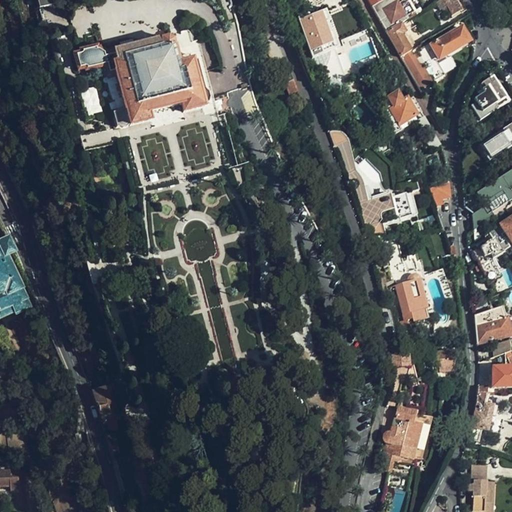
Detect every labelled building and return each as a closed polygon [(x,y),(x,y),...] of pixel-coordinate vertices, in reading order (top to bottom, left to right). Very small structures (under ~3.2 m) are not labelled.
[(36,0),(39,9),(58,4),(57,0),(36,0)] [(373,8),(387,33),(400,26),(408,21),(406,17),(414,13),(406,0),(385,0),(384,1),(373,8)] [(406,0),(414,13),(406,17),(408,21),(424,12),(417,0),(406,0)] [(466,12),(459,0),(443,0),(435,5),(439,11),(442,10),(444,14),(448,11),(451,17),(460,12),(461,15),(466,12)] [(299,17),(314,57),(339,48),(325,12),(311,17),(310,14),(299,17)] [(387,33),(401,58),(409,53),(409,52),(403,42),(406,37),(400,26),(387,33)] [(418,54),(434,83),(445,77),(437,64),(471,45),(462,29),(418,54)] [(407,40),(406,37),(403,42),(409,52),(413,50),(412,47),(413,47),(409,39),(407,40)] [(202,52),(191,55),(192,61),(179,64),(178,58),(174,44),(166,39),(139,46),(115,52),(114,49),(103,51),(99,49),(98,47),(78,52),(79,54),(72,56),(76,74),(84,72),(84,75),(104,70),(106,78),(116,76),(118,86),(116,90),(118,96),(122,98),(125,111),(123,111),(120,110),(116,112),(115,114),(112,115),(116,129),(119,129),(123,130),(126,129),(129,126),(129,128),(151,122),(149,114),(181,106),(184,114),(215,106),(213,97),(202,52)] [(409,53),(401,58),(421,91),(434,83),(418,54),(415,50),(409,53)] [(192,61),(191,55),(178,58),(179,64),(192,61)] [(298,90),(286,60),(271,66),(279,85),(283,83),(287,94),(298,90)] [(379,80),(387,140),(402,131),(399,126),(405,122),(403,119),(414,113),(412,110),(418,107),(411,95),(405,99),(406,100),(401,104),(395,95),(391,88),(388,88),(388,83),(385,83),(385,79),(379,80)] [(492,86),(489,81),(479,87),(481,90),(484,95),(480,98),(474,101),(476,104),(470,108),(480,123),(498,111),(495,107),(507,100),(496,83),(492,86)] [(401,92),(395,95),(401,104),(406,100),(405,99),(401,92)] [(509,104),(507,100),(495,107),(498,111),(509,104)] [(403,119),(405,122),(415,116),(414,113),(403,119)] [(408,128),(416,123),(419,122),(415,116),(405,122),(408,128)] [(433,151),(441,146),(424,118),(419,122),(416,123),(433,151)] [(399,126),(402,131),(408,128),(405,122),(399,126)] [(490,140),(481,145),(485,151),(483,153),(489,163),(500,155),(498,153),(511,144),(511,129),(495,141),(490,140)] [(404,153),(397,156),(400,164),(407,161),(404,153)] [(476,198),(482,207),(503,194),(509,203),(511,201),(511,172),(477,194),(478,196),(476,198)] [(416,182),(396,187),(398,194),(360,205),(366,227),(382,223),(384,226),(400,225),(399,221),(418,217),(412,195),(419,193),(416,182)] [(447,184),(430,187),(431,190),(428,191),(434,208),(445,205),(444,201),(451,200),(447,184)] [(482,207),(483,209),(487,207),(492,214),(509,203),(503,194),(482,207)] [(473,215),(475,243),(485,237),(481,231),(481,227),(489,222),(488,221),(494,217),(492,214),(487,207),(483,209),(473,215)] [(506,210),(496,217),(499,222),(510,215),(506,210)] [(511,219),(489,234),(494,241),(502,253),(509,248),(501,236),(504,234),(511,246),(511,219)] [(445,234),(446,234),(442,223),(428,228),(431,235),(445,234)] [(436,259),(451,254),(450,246),(445,234),(431,235),(427,235),(436,259)] [(0,311),(12,305),(15,312),(16,314),(29,307),(4,259),(13,255),(6,241),(0,243),(0,311)] [(473,254),(478,265),(479,266),(481,271),(487,284),(500,278),(492,262),(503,255),(502,253),(494,241),(485,246),(485,247),(473,254)] [(392,292),(397,291),(404,322),(400,322),(403,332),(414,330),(412,323),(426,320),(423,311),(427,310),(420,280),(418,278),(416,277),(412,277),(410,278),(409,280),(408,284),(397,286),(396,280),(390,282),(392,292)] [(12,305),(0,311),(0,319),(15,312),(12,305)] [(476,316),(478,345),(511,337),(506,318),(506,319),(503,309),(476,316)] [(511,356),(511,340),(493,346),(496,358),(502,356),(510,353),(511,357),(511,356)] [(406,351),(399,351),(397,360),(405,361),(406,351)] [(451,353),(436,353),(437,368),(440,367),(440,373),(452,372),(451,353)] [(511,388),(511,369),(493,370),(492,388),(511,388)] [(112,387),(93,393),(103,425),(118,420),(115,411),(119,409),(112,387)] [(492,406),(495,394),(487,395),(477,394),(476,403),(473,422),(472,428),(476,430),(474,437),(481,439),(483,431),(489,433),(493,417),(496,418),(499,408),(492,406)] [(385,444),(379,472),(390,474),(393,463),(394,458),(396,458),(416,463),(425,426),(423,425),(425,416),(411,413),(392,408),(387,433),(384,434),(382,437),(381,439),(382,442),(384,444),(385,444)] [(258,462),(260,460),(261,458),(261,456),(260,453),(259,451),(257,449),(255,448),(252,448),(250,449),(248,451),(246,453),(245,455),(246,458),(247,460),(248,462),(251,463),(253,464),(256,463),(258,462)] [(472,511),(484,511),(484,502),(492,502),(493,483),(484,482),(477,482),(477,476),(485,476),(485,468),(470,468),(469,486),(466,486),(465,489),(467,492),(473,492),(472,511)] [(9,473),(0,473),(0,489),(9,488),(10,492),(17,491),(16,480),(9,481),(9,473)] [(36,511),(32,486),(25,487),(28,511),(36,511)] [(484,502),(484,511),(491,511),(492,511),(492,502),(484,502)]
